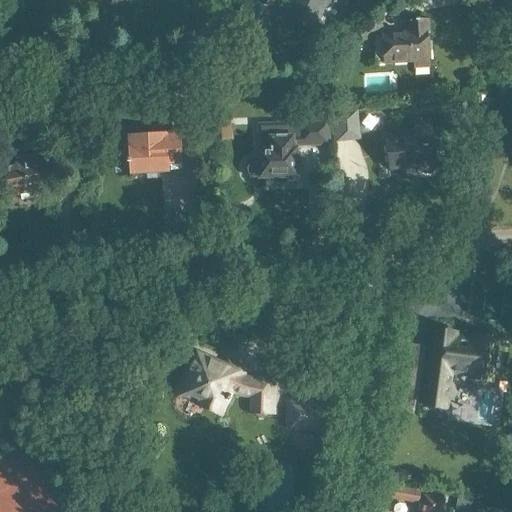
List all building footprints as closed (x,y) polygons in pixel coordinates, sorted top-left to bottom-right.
[(101,0),(101,4),(123,8),(125,0),(101,0)] [(276,0),(258,0),(257,4),(275,8),(276,0)] [(295,0),(287,20),(315,32),(328,0),(295,0)] [(95,37),(96,38),(94,49),(117,53),(122,12),(99,13),(98,23),(96,26),(95,37)] [(383,27),(376,15),(335,42),(339,48),(345,44),(348,49),(383,27)] [(429,62),(426,19),(408,20),(409,32),(380,34),(373,38),(375,65),(429,62)] [(52,30),(12,43),(17,58),(57,46),(52,30)] [(199,70),(169,64),(164,92),(194,98),(199,70)] [(361,108),(360,96),(344,97),(344,109),(361,108)] [(55,121),(73,124),(77,111),(58,106),(55,121)] [(360,129),(358,110),(346,111),(348,130),(360,129)] [(234,129),(233,118),(206,120),(209,142),(233,139),(232,129),(234,129)] [(413,122),(415,139),(388,142),(390,170),(418,167),(420,171),(421,173),(423,174),(424,174),(426,175),(430,174),(433,173),(434,171),(435,170),(436,167),(431,120),(413,122)] [(298,123),(298,137),(270,138),(271,151),(259,151),(259,162),(251,162),(250,163),(249,164),(247,166),(247,168),(247,171),(247,173),(249,176),(251,177),(252,178),(277,177),(277,183),(295,183),(294,146),(330,145),(328,122),(298,123)] [(129,146),(128,146),(129,174),(147,173),(157,173),(168,172),(168,165),(182,164),(184,164),(182,131),(128,136),(129,146)] [(20,157),(21,164),(2,167),(8,198),(50,190),(44,159),(39,160),(37,154),(20,157)] [(434,330),(425,406),(446,409),(451,374),(471,377),(470,379),(490,382),(496,338),(476,336),(476,339),(456,336),(456,333),(434,330)] [(188,379),(182,393),(200,401),(198,406),(218,415),(223,403),(227,405),(233,392),(235,393),(237,394),(238,395),(240,396),(242,396),(244,396),(246,396),(248,396),(250,396),(251,397),(250,413),(254,413),(254,414),(257,417),(265,418),(268,415),(268,414),(275,414),(276,380),(244,378),(198,357),(194,367),(189,365),(184,377),(188,379)] [(414,407),(420,361),(407,359),(401,405),(414,407)] [(286,398),(285,430),(325,431),(326,399),(286,398)] [(387,485),(384,499),(401,501),(404,487),(387,485)] [(420,511),(442,511),(444,500),(423,497),(420,511)]
